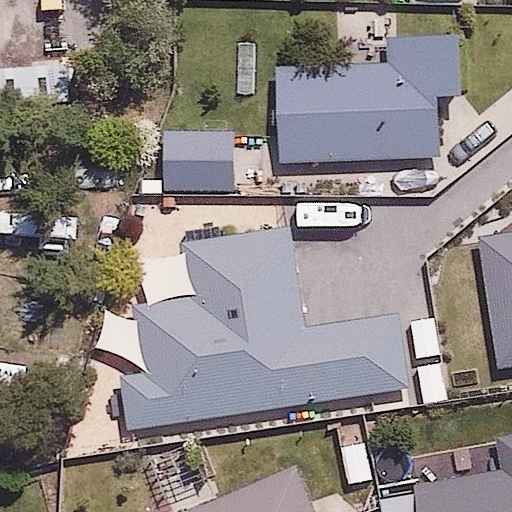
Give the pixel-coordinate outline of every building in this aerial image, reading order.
[(0,103),(73,100),(71,54),(11,57),(9,3),(0,3),(0,103)] [(263,83),(266,178),(429,173),(428,118),(456,117),(454,50),(334,53),(335,81),(263,83)] [(139,159),(141,208),(212,205),(210,156),(139,159)] [(98,388),(107,446),(390,403),(378,323),(281,338),(266,240),(159,256),(166,301),(115,309),(126,383),(98,388)] [(511,250),(451,261),(473,389),(511,382),(511,250)] [(511,511),(511,450),(474,456),(479,491),(394,503),(395,511),(511,511)] [(295,511),(278,472),(186,511),(295,511)]
